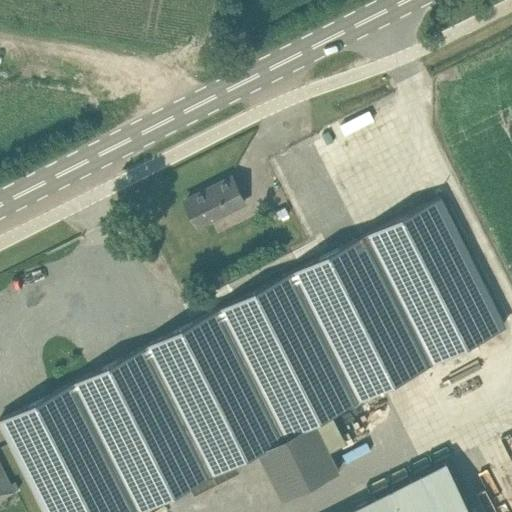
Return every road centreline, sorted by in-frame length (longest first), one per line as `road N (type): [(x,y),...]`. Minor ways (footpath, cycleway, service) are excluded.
road 1 (primary): [(0,207),(410,0)]
road 2 (track): [(0,44),(136,64),(193,81),(204,102)]
